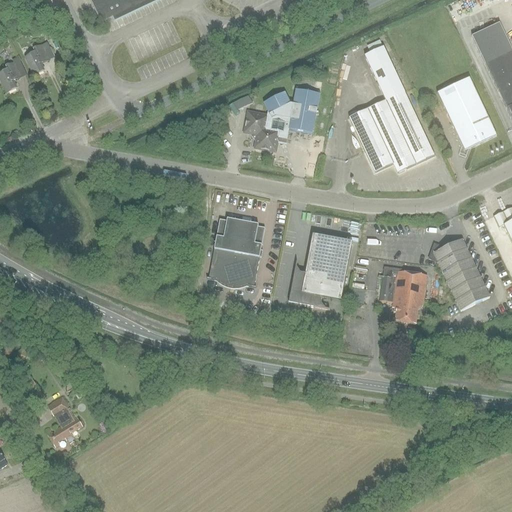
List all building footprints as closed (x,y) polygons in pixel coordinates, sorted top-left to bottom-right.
[(88,0),(95,15),(100,24),(105,22),(111,19),(151,0),(88,0)] [(500,24),(472,37),(476,47),(511,121),(511,50),(504,34),(500,24)] [(41,65),(49,61),(42,46),(34,50),(36,54),(25,59),(34,78),(45,73),(41,65)] [(386,102),(350,120),(375,175),(394,166),(398,175),(435,158),(405,94),(383,49),(365,57),(386,102)] [(13,82),(21,79),(14,64),(6,68),(8,71),(0,74),(0,81),(6,95),(17,90),(13,82)] [(464,153),(497,137),(470,79),(437,95),(464,153)] [(310,94),(296,91),(294,107),(289,131),(290,131),(313,135),(320,96),(310,94)] [(269,118),(249,114),(245,134),(252,135),(257,142),(255,149),(275,153),(277,145),(278,145),(278,144),(287,142),(287,143),(290,131),(289,131),(294,107),(291,107),(284,94),(264,104),(269,115),(269,118)] [(511,208),(493,218),(499,229),(503,227),(511,244),(511,208)] [(220,221),(218,231),(209,280),(217,282),(231,290),(247,287),(254,289),(265,229),(258,228),(258,226),(227,221),(227,223),(220,221)] [(341,303),(352,244),(313,237),(306,275),(301,274),(297,269),(298,264),(297,264),(289,304),(330,312),(330,311),(325,310),(321,305),(322,300),(341,303)] [(461,313),(490,299),(463,241),(445,250),(435,246),(429,260),(438,263),(461,313)] [(385,269),(384,271),(380,302),(393,304),(393,309),(395,310),(394,314),(396,315),(395,323),(416,326),(417,319),(418,311),(423,307),(427,278),(416,276),(417,273),(385,269)] [(81,365),(86,372),(97,363),(92,357),(81,365)] [(76,418),(75,418),(62,398),(47,407),(53,417),(54,416),(61,427),(47,436),(55,449),(60,445),(59,443),(65,439),(66,442),(74,437),(72,434),(82,427),(76,418)]
